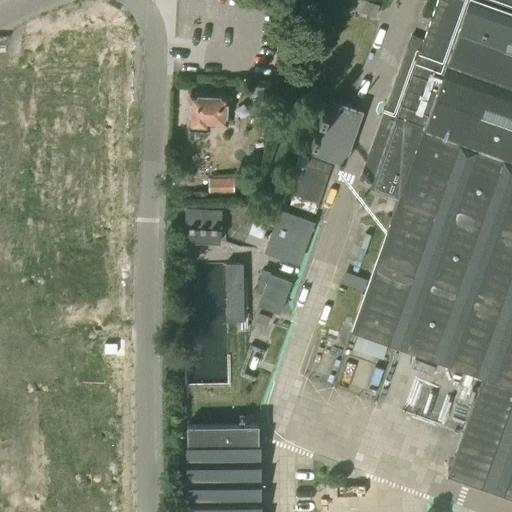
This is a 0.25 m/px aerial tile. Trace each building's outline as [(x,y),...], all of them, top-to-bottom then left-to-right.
[(511,0),(435,0),(423,36),(411,32),(360,178),(400,192),(353,325),(483,372),(447,472),(511,495),(511,0)] [(38,242),(84,242),(81,50),(35,51),(38,242)] [(227,96),(191,94),(189,130),(208,131),(208,123),(226,124),(227,96)] [(309,152),(344,164),(364,107),(329,95),(325,109),(320,108),(316,118),(321,119),(317,130),(313,129),(309,139),(313,140),(309,152)] [(234,177),(208,177),(208,194),(235,193),(234,177)] [(318,202),(294,194),(290,203),(315,212),(318,202)] [(182,242),(183,242),(220,243),(221,207),(184,206),(182,242)] [(262,252),(298,265),(313,221),(277,208),(262,252)] [(224,262),(225,321),(244,320),(243,261),(224,262)] [(0,511),(21,511),(3,352),(17,350),(34,511),(97,511),(78,336),(9,344),(0,262),(0,511)] [(279,314),(291,279),(261,268),(253,291),(261,294),(257,307),(279,314)] [(228,379),(227,352),(189,354),(190,381),(228,379)] [(258,511),(258,434),(258,423),(186,424),(186,511),(258,511)]
